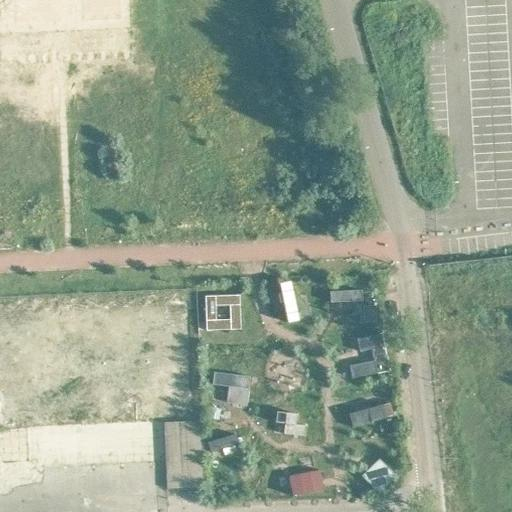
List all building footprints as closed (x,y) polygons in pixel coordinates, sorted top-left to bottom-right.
[(127,28),(125,0),(8,0),(10,33),(127,28)] [(294,289),(268,294),(271,305),(282,303),(286,322),(310,318),(308,307),(298,309),(294,289)] [(362,291),(330,293),(331,303),(362,302),(362,291)] [(239,296),(205,297),(206,331),(240,330),(239,296)] [(375,306),(363,307),(363,323),(376,323),(375,306)] [(187,314),(0,321),(0,441),(2,441),(3,473),(0,473),(0,511),(59,511),(59,486),(110,483),(109,465),(122,464),(122,460),(160,459),(159,434),(192,433),(187,314)] [(362,364),(350,366),(352,379),(389,372),(381,335),(357,340),(362,364)] [(214,373),(213,385),(249,390),(250,378),(214,373)] [(438,400),(480,396),(479,386),(510,383),(509,375),(478,378),(479,385),(437,389),(438,400)] [(390,403),(349,415),(352,429),(393,417),(390,403)] [(277,412),(276,423),(285,424),(284,435),(304,437),(305,427),(296,425),(297,415),(277,412)] [(445,460),(486,456),(485,443),(476,444),(475,439),(511,434),(511,416),(441,424),(445,460)] [(235,435),(208,443),(210,453),(238,444),(235,435)] [(379,459),(361,477),(379,494),(396,477),(379,459)] [(488,467),(447,468),(447,486),(493,485),(493,480),(505,480),(505,472),(488,472),(488,467)] [(320,471),(289,477),(293,497),(324,491),(320,471)]
